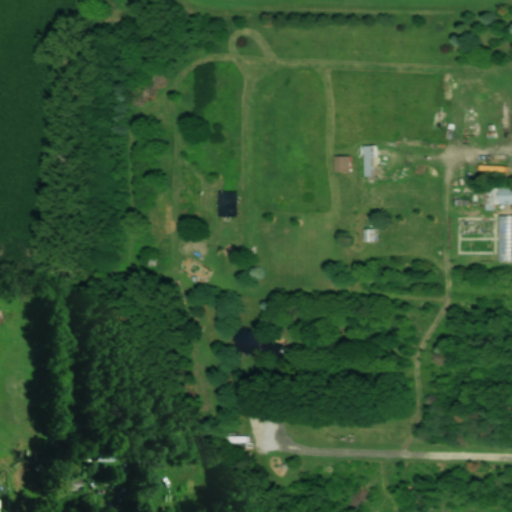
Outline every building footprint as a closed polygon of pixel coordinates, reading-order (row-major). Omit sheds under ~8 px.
[(375,176),(375,145),(362,145),(362,176),(375,176)] [(349,156),(333,156),(333,172),(349,172),(349,156)] [(511,185),(482,186),(482,209),(494,209),(494,205),(511,204),(511,185)] [(511,262),(511,215),(496,215),(496,262),(511,262)] [(269,334),(243,327),(237,350),(263,357),(269,334)] [(93,454),(93,462),(111,462),(111,454),(93,454)]
